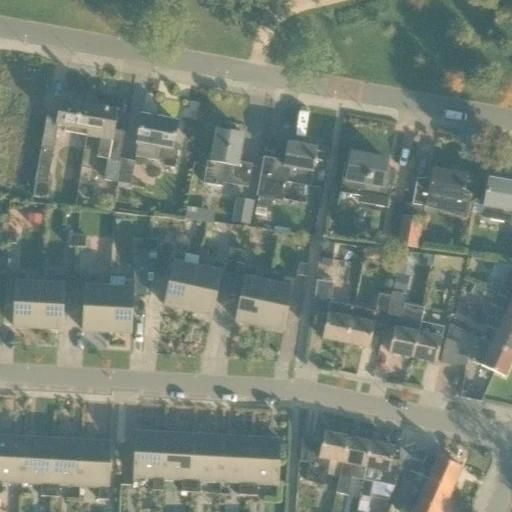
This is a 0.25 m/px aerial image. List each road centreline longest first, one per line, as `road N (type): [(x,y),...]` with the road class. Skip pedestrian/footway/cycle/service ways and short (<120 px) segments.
road 1 (residential): [(0,36),(511,122)]
road 2 (residential): [(511,436),(297,392),(0,376)]
